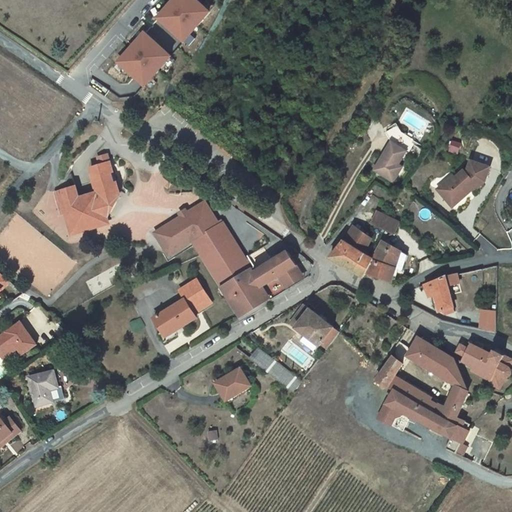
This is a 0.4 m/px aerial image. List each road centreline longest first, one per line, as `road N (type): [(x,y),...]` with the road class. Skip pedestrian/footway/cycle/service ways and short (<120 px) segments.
road 1 (unclassified): [(329,272),(0,481)]
road 2 (unclassified): [(329,272),(95,105)]
road 3 (unclassified): [(511,350),(434,327),(383,297)]
road 4 (unclassified): [(511,258),(432,273),(383,297)]
road 5 (residential): [(95,105),(32,169),(0,152)]
